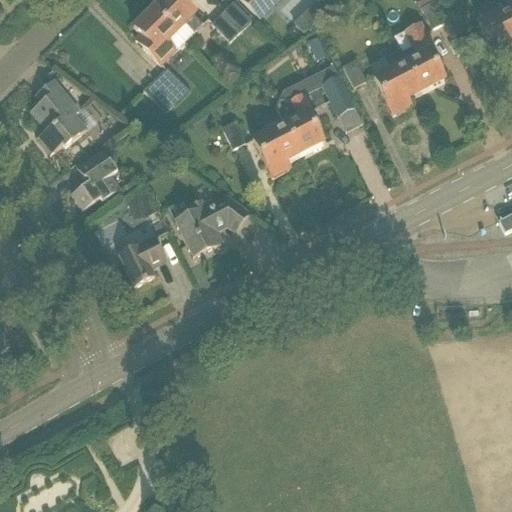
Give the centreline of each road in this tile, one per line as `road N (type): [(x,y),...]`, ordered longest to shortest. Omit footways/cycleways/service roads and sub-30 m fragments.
road 1 (secondary): [(116,370),(511,166)]
road 2 (residential): [(116,370),(0,200)]
road 3 (residential): [(0,253),(86,386)]
